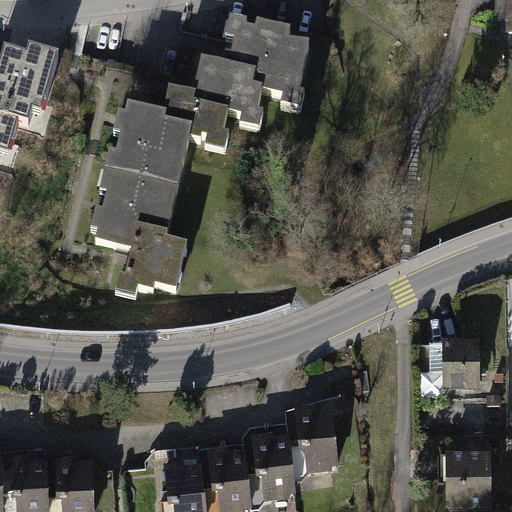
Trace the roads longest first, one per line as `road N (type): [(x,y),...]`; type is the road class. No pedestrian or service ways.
road 1 (tertiary): [(0,359),(178,365),(252,352),(511,247)]
road 2 (residential): [(123,0),(0,8)]
